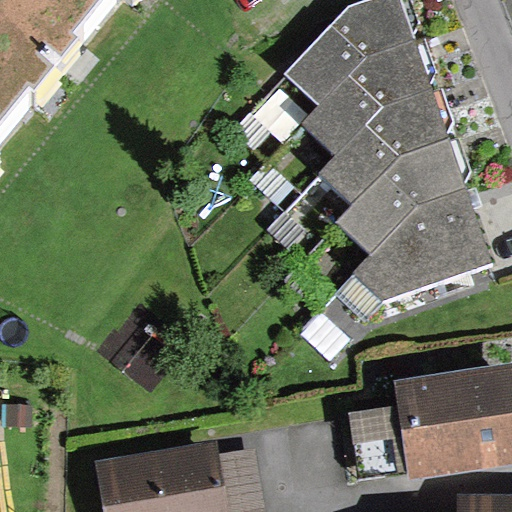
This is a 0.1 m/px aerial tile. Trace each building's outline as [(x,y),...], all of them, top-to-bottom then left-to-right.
[(0,0),(0,33),(57,78),(60,75),(47,64),(64,43),(74,51),(115,0),(0,0)] [(319,111),(366,60),(415,43),(412,36),(418,25),(414,15),(403,9),(400,0),(375,0),(348,9),(284,78),(319,111)] [(54,82),(57,78),(0,33),(0,140),(30,104),(21,96),(41,71),(54,82)] [(336,160),(383,110),(432,93),(430,86),(435,74),(431,64),(420,58),(415,43),(366,60),(319,111),(302,128),(336,160)] [(353,210),(400,159),(449,142),(447,135),(452,124),(448,113),(437,108),(432,93),(383,110),(336,160),(319,178),(353,210)] [(370,259),(417,209),(466,192),(464,185),(469,173),(466,163),(454,157),(449,142),(400,159),(353,210),(336,228),(370,259)] [(492,267),(466,192),(417,209),(370,259),(353,277),(383,305),(492,267)] [(490,451),(511,448),(511,429),(504,379),(406,394),(417,472),(491,462),(490,451)] [(210,460),(209,457),(106,474),(112,511),(255,511),(246,454),(210,460)]
